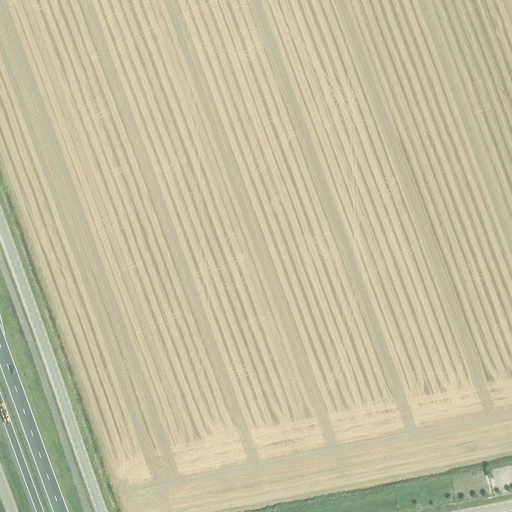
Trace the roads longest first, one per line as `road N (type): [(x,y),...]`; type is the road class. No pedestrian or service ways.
road 1 (tertiary): [(0,220),(101,511)]
road 2 (trunk): [(60,511),(0,346)]
